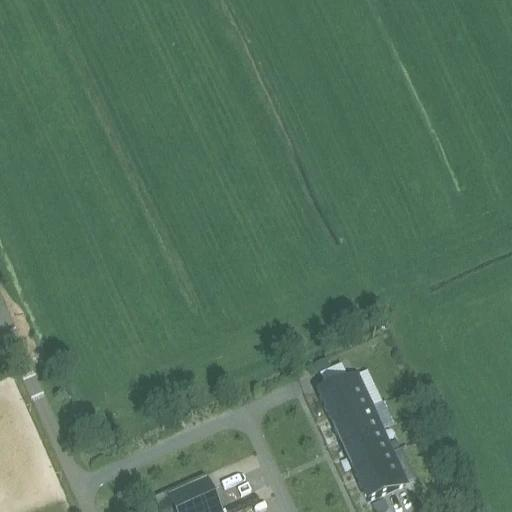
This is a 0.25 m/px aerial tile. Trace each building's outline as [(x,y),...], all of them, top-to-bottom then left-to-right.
[(313,365),(317,375),(329,370),(325,360),(313,365)] [(316,394),(331,427),(371,410),(355,377),(316,394)] [(371,410),(331,427),(341,450),(381,432),(371,410)] [(305,425),(283,433),(297,470),(319,462),(305,425)] [(391,454),(381,432),(341,450),(351,472),(391,454)] [(351,472),(366,505),(406,487),(391,454),(351,472)] [(123,494),(162,474),(159,467),(139,477),(136,471),(117,481),(123,494)] [(221,511),(206,477),(167,494),(174,511),(221,511)] [(382,502),(371,506),(373,511),(383,511),(386,511),(382,502)]
